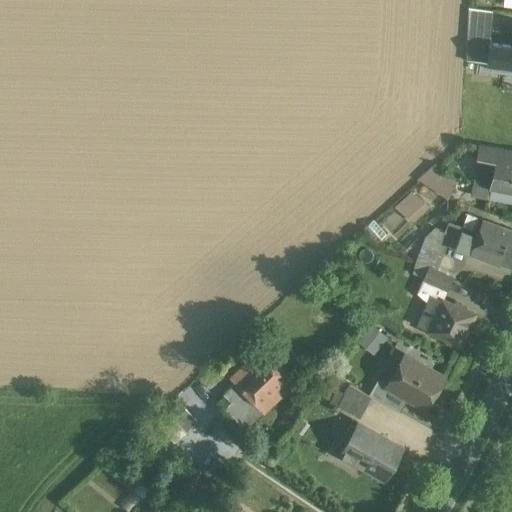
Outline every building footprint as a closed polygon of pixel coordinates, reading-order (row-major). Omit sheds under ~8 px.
[(511,45),(500,44),(497,67),(511,68),(511,45)] [(511,151),(486,147),(477,198),(511,204),(511,151)] [(433,163),(421,180),(448,199),(460,183),(433,163)] [(412,189),(397,208),(415,223),(431,205),(412,189)] [(453,249),(511,268),(511,231),(465,215),(453,249)] [(427,328),(467,351),(488,314),(448,291),(427,328)] [(377,324),(362,341),(376,353),(391,336),(377,324)] [(385,385),(438,416),(458,381),(405,350),(385,385)] [(293,379),(268,355),(219,404),(244,429),(293,379)] [(343,381),(333,406),(364,418),(374,393),(343,381)] [(364,423),(345,456),(397,486),(416,453),(364,423)]
